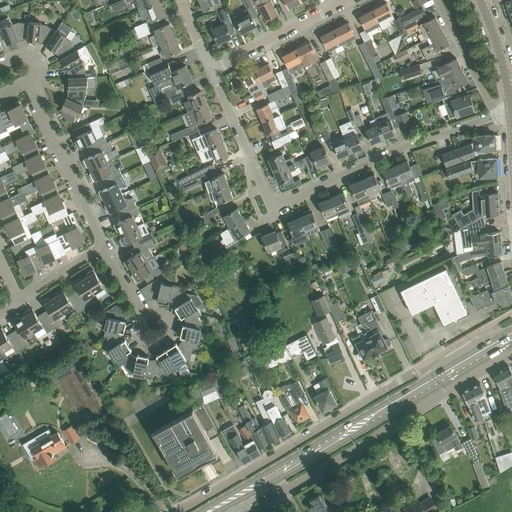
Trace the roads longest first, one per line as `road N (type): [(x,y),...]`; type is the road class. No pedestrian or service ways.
road 1 (residential): [(175,511),(412,372),(451,368)]
road 2 (residential): [(283,493),(511,355)]
road 3 (residential): [(273,205),(401,147),(497,116)]
road 4 (secondary): [(273,474),(451,368)]
road 5 (residential): [(98,250),(99,237),(25,80)]
road 6 (residential): [(211,70),(348,0)]
road 7 (residential): [(497,116),(438,0)]
